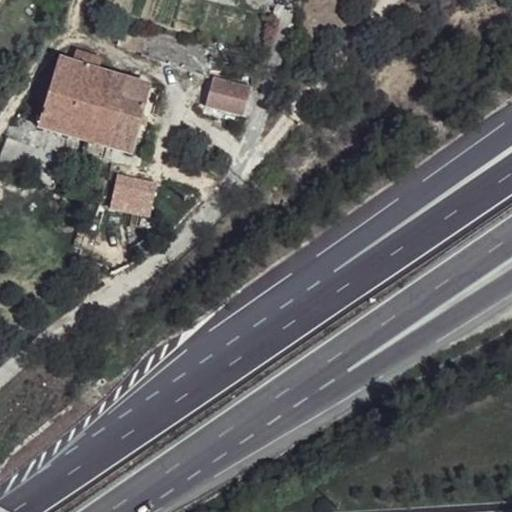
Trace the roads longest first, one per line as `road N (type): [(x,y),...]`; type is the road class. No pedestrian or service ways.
road 1 (motorway): [(511,126),(128,432)]
road 2 (motorway): [(109,511),(511,236)]
road 3 (motorway): [(511,172),(128,432)]
road 4 (motorway): [(129,511),(511,278)]
road 5 (residential): [(263,107),(241,168),(214,203),(0,374)]
road 6 (unknown): [(241,168),(394,0)]
road 7 (motorway): [(128,432),(13,511)]
